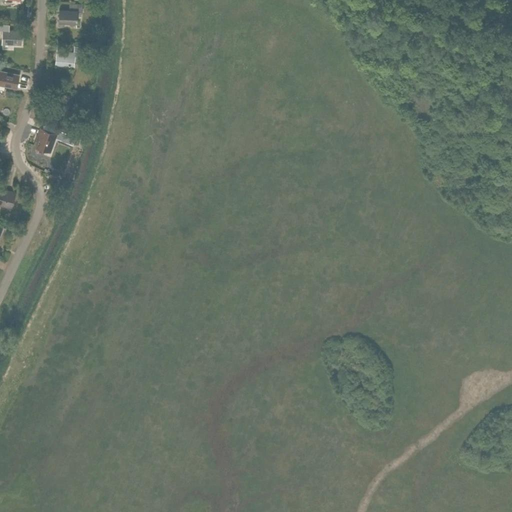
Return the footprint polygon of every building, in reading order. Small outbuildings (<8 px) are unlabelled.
[(82,4),(77,4),(69,4),(69,10),(59,9),(58,25),(63,25),(63,22),(76,22),(76,27),(76,22),(77,11),(82,11),(82,4)] [(0,23),(0,30),(3,30),(2,42),(21,43),(21,30),(8,29),(9,24),(0,23)] [(58,69),(60,69),(60,68),(58,68),(59,64),(70,65),(70,64),(73,65),(72,65),(73,65),(74,57),(83,58),(84,47),(74,46),(73,52),(64,51),(64,48),(57,47),(56,63),(58,64),(58,69)] [(0,83),(16,87),(18,74),(0,70),(0,83)] [(60,111),(62,103),(65,104),(68,95),(53,90),(48,107),(60,111)] [(49,150),(55,134),(41,129),(35,145),(40,147),(40,146),(49,149),(48,150),(49,150)] [(73,136),(58,130),(56,136),(71,142),(73,136)] [(10,212),(15,192),(14,192),(0,188),(0,203),(10,207),(9,211),(10,212)]
